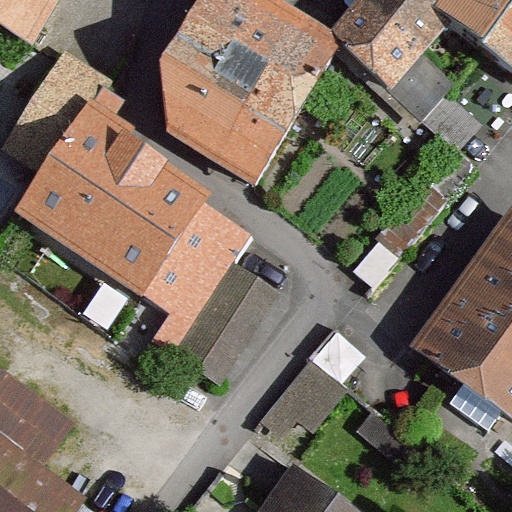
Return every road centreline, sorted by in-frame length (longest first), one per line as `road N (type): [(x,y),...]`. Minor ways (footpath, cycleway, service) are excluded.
road 1 (unclassified): [(168,511),(337,296),(311,256),(156,146),(148,70),(177,0)]
road 2 (track): [(0,288),(219,447)]
